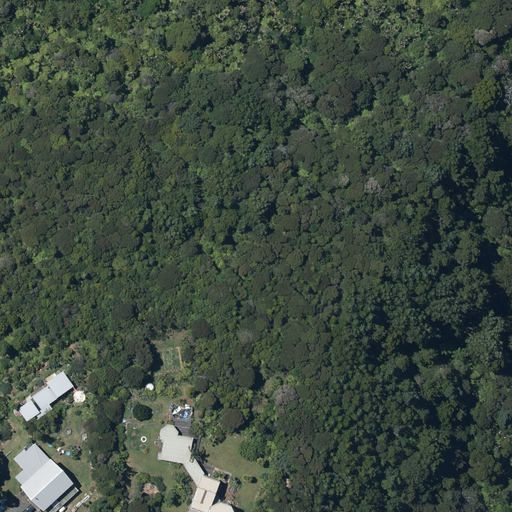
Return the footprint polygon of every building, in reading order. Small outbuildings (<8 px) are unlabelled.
[(59,399),(48,382),(17,404),(28,420),(59,399)] [(79,386),(71,392),(80,403),(87,397),(79,386)] [(122,400),(122,402),(121,419),(124,419),(124,425),(137,426),(139,401),(122,400)] [(234,511),(231,503),(219,499),(211,503),(220,479),(205,475),(190,450),(193,437),(177,434),(177,430),(173,424),(166,424),(159,428),(159,435),(162,440),(160,458),(182,462),(197,486),(187,511),(234,511)] [(13,476),(46,511),(54,511),(58,509),(61,511),(66,511),(79,501),(73,495),(78,490),(34,442),(13,459),(22,468),(13,476)]
